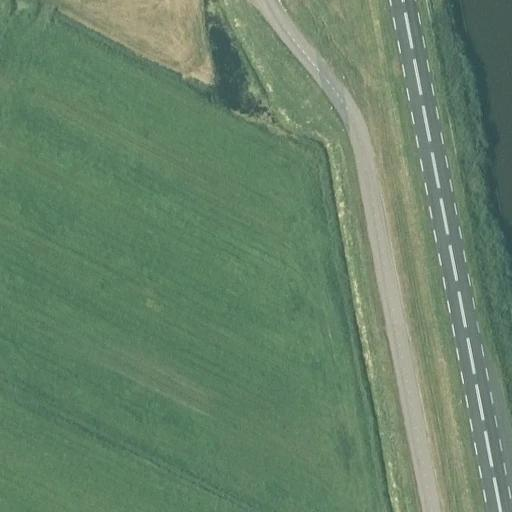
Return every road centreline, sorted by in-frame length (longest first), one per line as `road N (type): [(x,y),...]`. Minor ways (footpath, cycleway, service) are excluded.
road 1 (unclassified): [(432,511),(356,132),(264,0)]
road 2 (primary): [(497,511),(400,0)]
